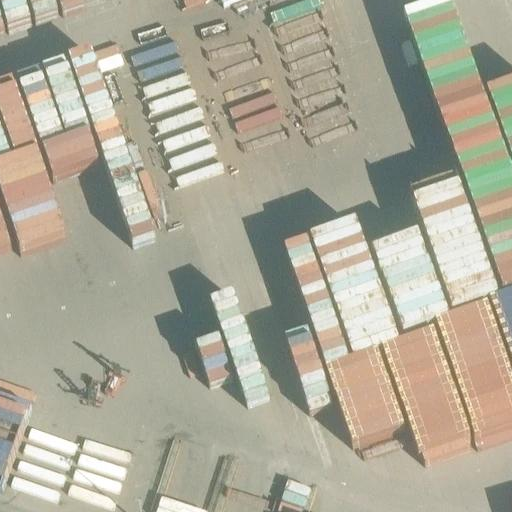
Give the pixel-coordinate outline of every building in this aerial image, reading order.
[(247,0),(220,0),(223,9),(247,0)] [(9,199),(24,253),(153,216),(138,162),(9,199)] [(65,252),(12,267),(41,367),(95,351),(65,252)] [(415,350),(435,416),(480,403),(461,337),(415,350)] [(103,451),(50,465),(61,506),(114,492),(103,451)]
